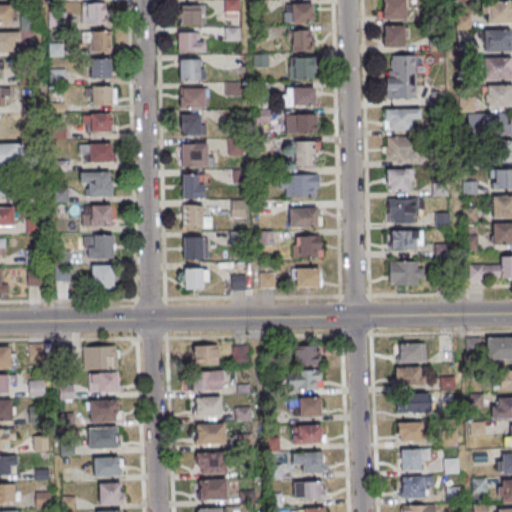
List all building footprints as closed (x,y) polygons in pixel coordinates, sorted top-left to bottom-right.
[(225,0),(226,18),(238,18),(238,0),(225,0)] [(405,0),(381,0),(381,19),(405,19),(405,0)] [(510,3),(487,3),(487,24),(510,24),(510,3)] [(81,25),(106,25),(106,4),(81,4),(81,25)] [(284,22),(312,22),(312,4),(284,4),(284,22)] [(11,6),(0,5),(0,23),(11,24),(11,6)] [(180,24),(200,24),(200,5),(180,5),(180,24)] [(403,26),(383,26),(383,47),(403,47),(403,26)] [(238,28),(226,28),(226,40),(238,40),(238,28)] [(312,30),(287,30),(287,50),(312,50),(312,30)] [(0,31),(19,31),(19,41),(14,41),(14,50),(0,50),(0,31)] [(484,31),(484,53),(511,53),(511,31),(484,31)] [(109,53),(109,33),(90,33),(90,53),(109,53)] [(177,52),(203,52),(203,41),(196,41),(196,33),(177,33),(177,52)] [(387,56),(387,98),(415,98),(415,56),(387,56)] [(316,58),(288,58),(288,78),(316,78),(316,58)] [(90,59),(90,79),(111,79),(111,59),(90,59)] [(178,80),(204,80),(204,59),(178,59),(178,80)] [(511,59),(484,59),(484,80),(511,80),(511,59)] [(511,86),(487,86),(487,108),(511,108),(511,86)] [(115,105),(115,87),(89,87),(89,105),(115,105)] [(180,88),(180,108),(206,108),(206,88),(180,88)] [(315,106),(315,88),(284,88),(284,106),(315,106)] [(384,130),(410,130),(410,119),(420,119),(420,109),(384,109),(384,130)] [(111,113),(82,113),(82,132),(111,132),(111,113)] [(180,136),(201,136),(201,114),(180,114),(180,136)] [(284,134),(315,134),(315,114),(284,114),(284,134)] [(482,115),(482,137),(507,137),(507,115),(482,115)] [(420,138),(384,138),(384,161),(420,161),(420,138)] [(227,139),(227,156),(241,156),(241,139),(227,139)] [(493,163),(511,162),(511,141),(493,142),(493,163)] [(314,142),(294,142),(294,166),(314,166),(314,142)] [(0,143),(0,165),(17,165),(17,154),(20,154),(20,143),(0,143)] [(207,143),(181,143),(181,166),(207,166),(207,143)] [(112,163),(112,144),(79,144),(79,155),(87,155),(87,163),(112,163)] [(411,169),(385,169),(385,191),(411,191),(411,169)] [(511,170),(489,170),(489,189),(511,189),(511,170)] [(112,172),(79,172),(79,184),(86,184),(86,197),(112,197),(112,172)] [(181,198),(202,198),(202,174),(181,174),(181,198)] [(317,176),(282,176),(282,197),(317,197),(317,176)] [(511,196),(491,196),(491,218),(511,217),(511,196)] [(387,222),(420,222),(420,198),(387,198),(387,222)] [(244,201),(230,201),(230,218),(244,218),(244,201)] [(182,228),(202,228),(202,205),(182,205),(182,228)] [(81,206),(81,227),(111,227),(111,206),(81,206)] [(0,227),(14,227),(14,208),(0,208),(0,227)] [(317,208),(288,208),(288,227),(317,227),(317,208)] [(511,223),(491,224),(491,245),(511,244),(511,223)] [(388,249),(422,249),(422,230),(388,230),(388,249)] [(320,235),(293,235),(293,257),(320,257),(320,235)] [(82,259),(112,259),(112,236),(82,236),(82,259)] [(183,261),(200,261),(200,237),(183,237),(183,261)] [(511,279),(511,257),(498,257),(498,266),(469,266),(469,280),(511,279)] [(388,285),(423,285),(423,262),(388,262),(388,285)] [(112,288),(112,266),(91,266),(91,288),(112,288)] [(0,295),(1,295),(1,293),(9,293),(9,284),(1,284),(0,267),(0,295)] [(291,287),(320,287),(320,268),(292,268),(291,287)] [(183,269),(183,288),(207,288),(207,269),(183,269)] [(40,285),(41,273),(28,272),(27,284),(40,285)] [(511,337),(487,337),(487,359),(511,359),(511,337)] [(394,362),(421,362),(421,343),(394,343),(394,362)] [(30,358),(43,358),(43,344),(30,344),(30,358)] [(218,345),(192,345),(192,364),(218,364),(218,345)] [(319,345),(294,345),(294,365),(319,365),(319,345)] [(0,367),(12,368),(12,347),(0,346),(0,367)] [(84,347),(84,369),(115,369),(115,347),(84,347)] [(423,385),(423,367),(394,367),(394,385),(423,385)] [(320,370),(287,370),(287,388),(320,388),(320,370)] [(511,389),(511,370),(492,370),(492,389),(511,389)] [(221,389),(221,371),(191,371),(191,389),(221,389)] [(118,392),(118,373),(89,373),(89,392),(118,392)] [(44,396),(44,380),(29,380),(29,396),(44,396)] [(73,398),(73,387),(59,387),(59,398),(73,398)] [(430,394),(396,394),(396,413),(430,413),(430,394)] [(221,416),(221,396),(193,397),(193,416),(221,416)] [(320,397),(297,397),(297,415),(320,415),(320,397)] [(511,418),(511,397),(491,398),(491,419),(511,418)] [(0,399),(10,399),(11,420),(0,420),(0,399)] [(117,400),(88,400),(88,422),(117,422),(117,400)] [(30,420),(38,420),(38,408),(30,408),(30,420)] [(423,422),(397,422),(397,441),(423,441),(423,422)] [(194,423),(194,443),(224,443),(224,423),(194,423)] [(323,425),(291,425),(291,443),(323,443),(323,425)] [(87,427),(87,448),(117,448),(117,427),(87,427)] [(15,429),(0,429),(0,447),(15,448),(15,429)] [(399,470),(424,470),(424,449),(399,449),(399,470)] [(196,452),(196,473),(224,473),(224,452),(196,452)] [(323,452),(290,452),(290,463),(300,463),(300,473),(323,473),(323,452)] [(511,453),(497,454),(497,473),(511,473),(511,453)] [(0,455),(16,455),(16,465),(10,465),(10,474),(0,474),(0,455)] [(122,457),(93,457),(93,476),(122,476),(122,457)] [(431,477),(399,477),(399,498),(424,498),(424,487),(431,487),(431,477)] [(197,500),(226,500),(226,480),(197,480),(197,500)] [(511,480),(497,480),(497,501),(511,501),(511,480)] [(325,500),(325,482),(292,482),(292,500),(325,500)] [(124,483),(98,483),(98,505),(124,505),(124,483)] [(15,484),(0,484),(0,503),(15,504),(15,484)]
